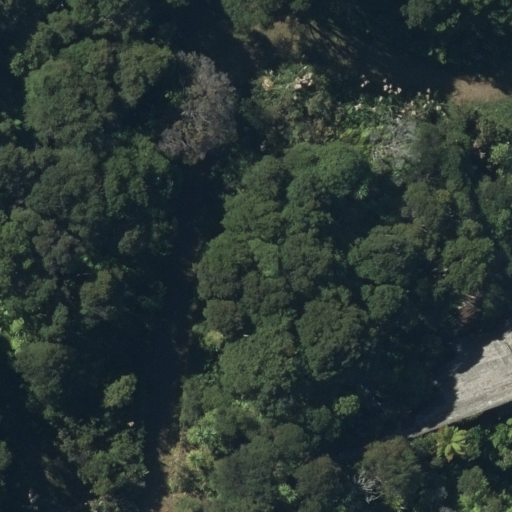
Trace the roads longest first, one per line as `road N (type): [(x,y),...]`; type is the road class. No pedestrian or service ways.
road 1 (track): [(154,511),(194,189),(216,108),(237,69),(268,51),(312,46),(451,87),(483,92),(511,81)]
road 2 (track): [(67,511),(0,343)]
